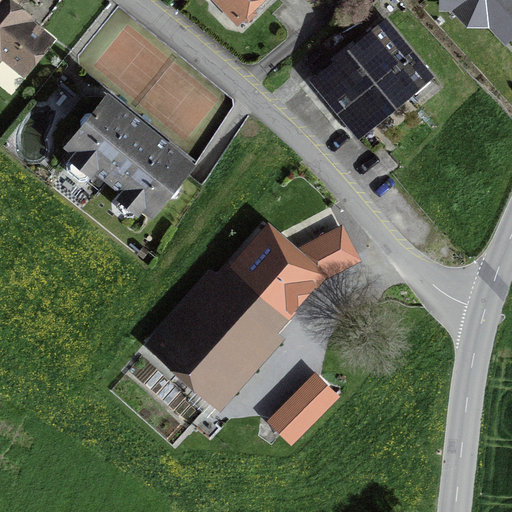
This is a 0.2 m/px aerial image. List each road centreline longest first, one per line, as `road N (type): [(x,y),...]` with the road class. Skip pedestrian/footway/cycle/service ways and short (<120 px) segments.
road 1 (residential): [(484,309),(434,284),(305,146),(132,0)]
road 2 (tertiary): [(484,309),(455,511)]
